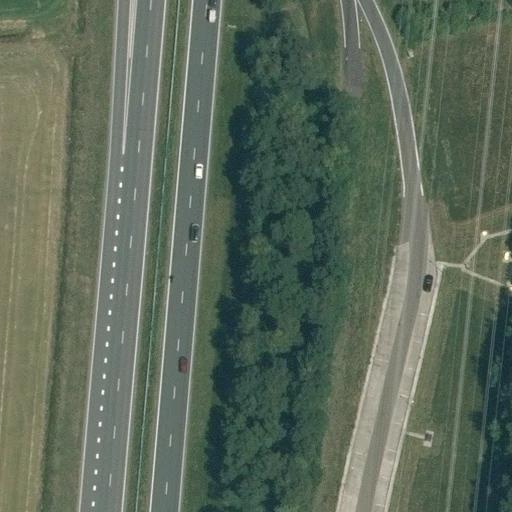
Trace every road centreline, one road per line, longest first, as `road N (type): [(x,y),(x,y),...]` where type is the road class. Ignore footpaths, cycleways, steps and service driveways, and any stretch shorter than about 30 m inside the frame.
road 1 (trunk): [(164,511),(205,0)]
road 2 (trunk): [(133,197),(106,511)]
road 3 (trunk): [(126,0),(118,159),(133,197)]
road 4 (trunk): [(149,0),(133,197)]
